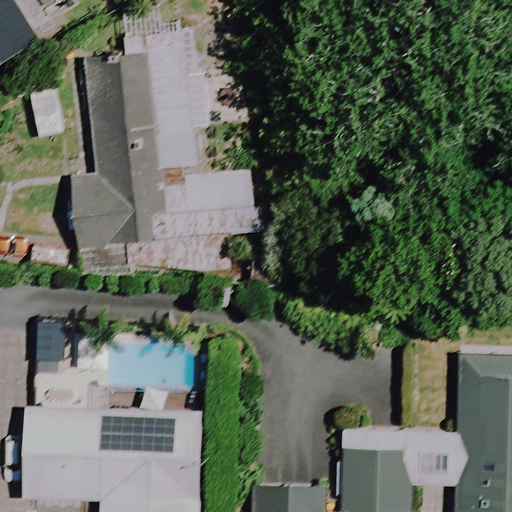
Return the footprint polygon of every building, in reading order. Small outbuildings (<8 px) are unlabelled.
[(0,0),(0,65),(108,4),(105,0),(0,0)] [(126,26),(126,40),(127,55),(89,57),(94,170),(76,171),(80,244),(134,242),(135,269),(234,264),(233,233),(260,232),(257,170),(198,173),(193,74),(206,74),(204,22),(126,26)] [(511,511),(511,351),(464,350),(461,432),(348,427),(343,510),(379,511),(412,511),(414,483),(460,485),(458,511),(511,511)] [(201,511),(204,411),(29,406),(27,496),(105,499),(104,511),(201,511)] [(327,511),(327,486),(249,486),(248,511),(327,511)]
